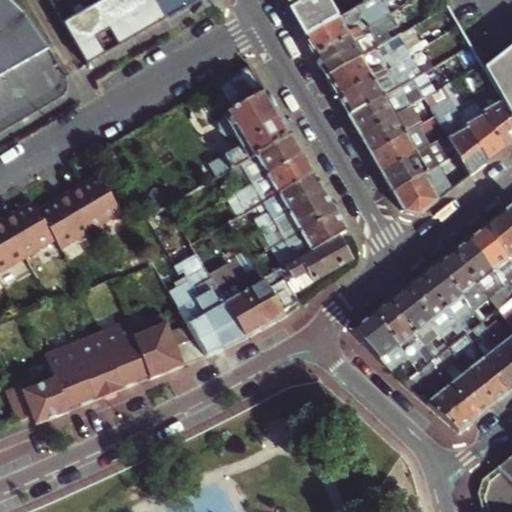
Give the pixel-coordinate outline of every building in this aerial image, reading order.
[(0,0),(0,75),(50,48),(26,14),(11,0),(0,0)] [(105,0),(64,24),(87,65),(167,19),(155,0),(105,0)] [(155,0),(167,19),(200,0),(155,0)] [(326,0),(280,0),(303,40),(339,20),(326,0)] [(357,9),(361,17),(384,4),(381,0),(373,0),(365,5),(357,9)] [(303,40),(314,59),(387,18),(391,16),(384,4),(361,17),(357,9),(339,20),(303,40)] [(314,59),(326,78),(398,38),(402,35),(391,16),(387,18),(314,59)] [(326,78),(337,98),(409,58),(398,38),(326,78)] [(511,54),(486,75),(495,91),(511,120),(511,54)] [(349,118),(400,89),(395,81),(412,72),(411,70),(415,68),(409,58),(337,98),(349,118)] [(226,175),(292,137),(251,67),(219,85),(234,111),(224,116),(222,118),(220,121),(219,124),(218,127),(218,129),(219,131),(220,133),(222,136),(225,137),(227,138),(229,138),(232,138),(234,137),(235,137),(242,148),(211,166),(218,179),(226,175)] [(349,118),(359,136),(406,110),(424,100),(414,81),(400,89),(349,118)] [(487,163),(504,149),(478,105),(464,113),(448,87),(444,89),(487,163)] [(469,177),(487,163),(444,89),(425,100),(446,137),(457,156),(469,177)] [(504,149),(511,142),(511,120),(495,91),(476,102),(478,105),(504,149)] [(359,136),(370,155),(417,129),(416,127),(406,110),(359,136)] [(381,174),(428,148),(417,129),(370,155),(381,174)] [(226,175),(237,194),(303,157),(292,137),(226,175)] [(392,193),(436,167),(457,156),(446,137),(428,148),(381,174),(392,193)] [(231,223),(250,212),(314,175),(303,157),(237,194),(242,203),(225,213),(230,223),(231,223)] [(404,214),(418,216),(450,191),(436,167),(392,193),(404,214)] [(241,241),(261,230),(325,194),(314,175),(250,212),(255,221),(236,232),(241,241)] [(0,273),(56,241),(60,249),(122,214),(101,177),(83,187),(82,185),(55,200),(56,203),(39,213),(34,204),(17,215),(15,212),(0,221),(0,273)] [(261,230),(272,250),(336,213),(325,194),(261,230)] [(511,205),(499,216),(511,232),(511,205)] [(287,266),(287,267),(338,238),(347,232),(336,213),(272,250),(282,268),(287,266)] [(511,232),(499,216),(483,228),(511,265),(511,232)] [(511,287),(508,283),(511,280),(511,265),(483,228),(467,241),(511,297),(511,287)] [(285,318),(300,307),(286,281),(308,272),(314,283),(351,261),(338,238),(287,267),(287,266),(282,268),(263,279),(285,318)] [(496,310),(511,297),(467,241),(451,253),(488,300),(496,310)] [(477,309),(488,300),(451,253),(436,265),(471,310),(481,322),(485,319),(477,309)] [(265,329),(285,318),(263,279),(252,261),(249,254),(229,265),(265,329)] [(223,350),(246,339),(210,276),(198,255),(175,267),(178,273),(223,350)] [(206,358),(223,350),(178,273),(174,275),(171,269),(165,259),(153,266),(196,339),(206,358)] [(246,339),(265,329),(229,265),(210,276),(246,339)] [(461,318),(471,310),(436,265),(420,277),(465,335),(470,330),(461,318)] [(459,339),(465,335),(420,277),(404,290),(440,335),(449,327),(459,339)] [(428,344),(440,335),(404,290),(389,302),(433,360),(437,357),(428,344)] [(428,364),(433,360),(389,302),(373,315),(408,360),(419,352),(428,364)] [(511,330),(511,318),(506,311),(501,316),(511,330)] [(409,361),(408,360),(373,315),(351,332),(393,374),(409,361)] [(149,377),(150,380),(206,358),(196,339),(175,347),(163,317),(130,330),(127,323),(46,355),(53,373),(6,392),(18,423),(32,418),(35,426),(69,413),(68,410),(66,404),(79,399),(81,405),(81,406),(96,400),(95,397),(121,386),(123,390),(138,384),(137,382),(135,377),(146,372),(149,377)] [(511,361),(511,337),(509,340),(494,321),(485,328),(511,361)] [(485,359),(511,393),(511,392),(511,361),(485,328),(481,322),(470,330),(465,335),(471,342),(478,337),(491,354),(485,359)] [(495,405),(511,393),(485,359),(471,342),(465,335),(459,339),(454,344),(467,361),(471,358),(477,366),(469,372),(495,405)] [(437,357),(442,362),(451,355),(446,350),(437,357)] [(459,434),(479,418),(453,384),(433,360),(428,364),(431,368),(425,373),(441,394),(427,405),(459,434)] [(399,380),(403,384),(418,373),(414,368),(399,380)] [(137,382),(149,377),(146,372),(135,377),(137,382)] [(479,418),(495,405),(469,372),(453,384),(479,418)] [(412,393),(425,382),(418,373),(403,384),(405,386),(412,393)] [(68,410),(81,405),(79,399),(66,404),(68,410)] [(511,456),(497,468),(511,482),(511,456)]
